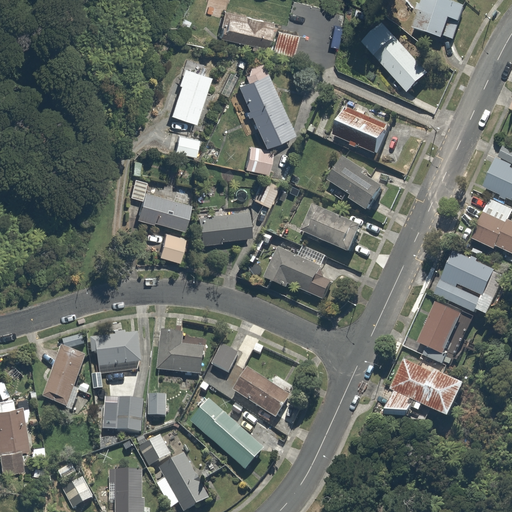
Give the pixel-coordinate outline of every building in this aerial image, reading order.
[(464,6),(446,0),(422,0),(412,30),(441,39),(442,36),(453,40),(464,6)] [(271,22),(221,12),(215,39),(265,49),(271,22)] [(384,25),(363,44),(406,93),(427,74),(384,25)] [(312,40),(277,31),(272,52),(292,57),(295,48),(309,51),(312,40)] [(194,125),(210,76),(199,73),(202,65),(185,59),(177,86),(178,86),(168,117),(194,125)] [(247,82),(238,85),(262,146),(293,134),(264,62),(242,70),(247,82)] [(389,132),(345,110),(332,136),(376,158),(389,132)] [(201,140),(177,135),(172,154),(197,159),(201,140)] [(273,151),(250,146),(245,169),(268,174),(273,151)] [(497,160),(511,166),(511,151),(502,147),(497,159),(497,160)] [(384,189),(340,158),(324,181),(368,212),(384,189)] [(511,166),(497,160),(484,191),(511,203),(511,166)] [(125,197),(140,201),(144,190),(145,184),(130,179),(125,197)] [(278,186),(266,179),(254,202),(266,208),(278,186)] [(189,203),(144,190),(140,201),(135,219),(181,232),(189,203)] [(511,217),(511,207),(491,198),(472,241),(497,251),(498,248),(511,254),(511,221),(511,217)] [(362,229),(312,206),(300,233),(303,235),(349,256),(362,229)] [(246,211),(196,217),(199,244),(250,238),(246,211)] [(185,239),(166,233),(158,257),(177,263),(185,239)] [(326,254),(304,244),(298,258),(276,249),(263,278),(286,287),(288,283),(323,299),(331,282),(316,276),(326,254)] [(495,271),(454,252),(434,295),(473,313),(474,310),(486,316),(498,290),(488,286),(495,271)] [(464,319),(436,305),(417,342),(426,346),(422,355),(441,365),(464,319)] [(184,331),(160,328),(155,370),(202,375),(205,348),(183,346),(184,331)] [(139,334),(91,339),(93,355),(97,354),(99,367),(141,363),(139,334)] [(80,348),(64,342),(42,397),(69,407),(76,390),(86,394),(91,383),(79,379),(88,357),(78,353),(80,348)] [(239,355),(221,344),(205,370),(212,374),(217,366),(228,373),(239,355)] [(394,394),(384,414),(411,416),(417,402),(450,418),(465,387),(405,358),(389,392),(394,394)] [(245,368),(231,391),(276,419),(296,387),(273,373),(267,382),(245,368)] [(20,394),(0,397),(0,459),(2,470),(23,467),(20,452),(30,450),(20,394)] [(165,396),(148,397),(148,417),(166,417),(165,396)] [(144,400),(118,397),(115,429),(140,432),(144,400)] [(200,409),(189,421),(244,471),(264,449),(209,400),(200,409)] [(163,434),(138,447),(148,467),(173,453),(163,434)] [(188,511),(211,500),(186,454),(161,467),(166,477),(156,483),(169,507),(179,502),(184,511),(188,511)] [(77,474),(71,464),(58,471),(64,481),(77,474)] [(142,497),(142,469),(109,469),(109,500),(115,500),(114,511),(144,511),(144,497),(142,497)] [(82,475),(62,487),(72,510),(93,498),(82,475)]
